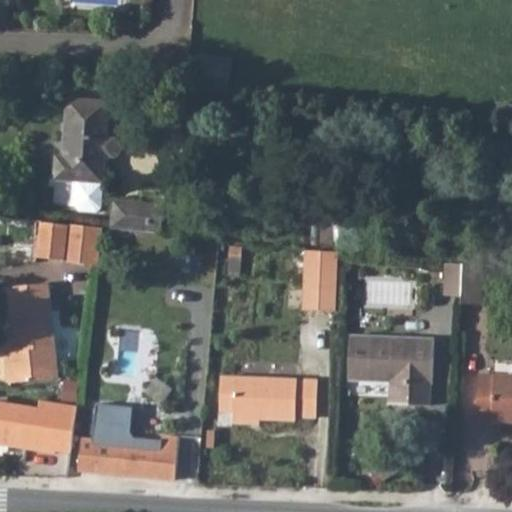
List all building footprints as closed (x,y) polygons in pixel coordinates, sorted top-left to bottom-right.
[(232,89),(235,56),(200,53),(197,86),(232,89)] [(107,104),(66,100),(61,157),(54,156),(53,180),(74,182),(73,205),(77,212),(93,213),(99,207),(102,158),(113,159),(118,156),(119,145),(115,140),(104,139),(107,104)] [(116,205),(113,227),(163,233),(163,226),(165,210),(163,210),(116,205)] [(59,258),(63,222),(36,220),(34,256),(59,258)] [(59,258),(59,260),(96,264),(99,226),(63,222),(59,258)] [(299,248),(295,306),(328,307),(331,251),(317,250),(299,248)] [(439,263),(438,297),(455,298),(457,264),(439,263)] [(455,298),(455,305),(474,306),(476,267),(457,264),(455,298)] [(11,306),(14,344),(55,348),(51,280),(10,281),(11,306)] [(340,382),(382,384),(394,385),(393,406),(420,407),(421,386),(425,386),(427,342),(342,338),(340,382)] [(14,355),(6,355),(8,379),(56,376),(55,348),(14,344),(14,347),(14,355)] [(14,347),(5,347),(6,355),(14,355),(14,347)] [(511,379),(470,377),(468,422),(511,423),(511,379)] [(226,412),(225,420),(267,422),(287,423),(287,418),(308,419),(310,381),(215,378),(212,411),(226,412)] [(382,384),(381,405),(393,406),(394,385),(382,384)] [(80,406),(43,402),(42,408),(0,402),(0,447),(59,454),(60,451),(74,453),(80,406)] [(91,438),(82,437),(79,469),(176,477),(180,435),(162,433),(162,437),(134,435),(128,431),(130,407),(94,403),(91,438)]
